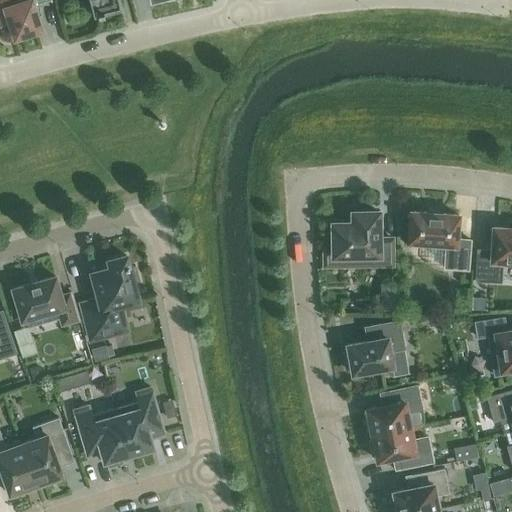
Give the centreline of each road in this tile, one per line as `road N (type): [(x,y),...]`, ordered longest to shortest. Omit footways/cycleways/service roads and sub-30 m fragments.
road 1 (residential): [(511,190),(379,177),(294,180),(313,374),(353,511)]
road 2 (residential): [(243,18),(326,4),(498,6),(497,0)]
road 3 (residential): [(154,216),(206,473)]
road 4 (residential): [(0,80),(243,18)]
road 5 (residential): [(154,216),(0,256)]
road 6 (residential): [(206,473),(70,511)]
